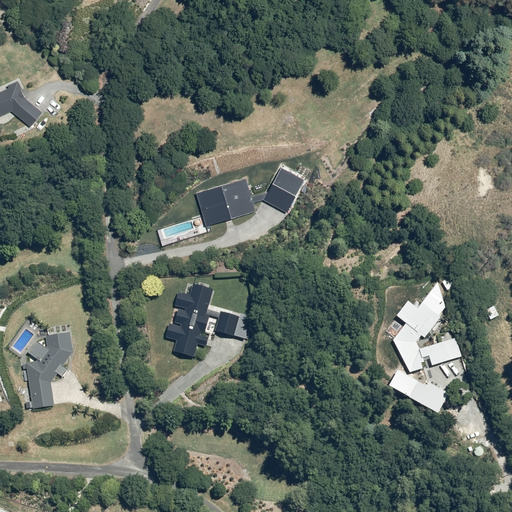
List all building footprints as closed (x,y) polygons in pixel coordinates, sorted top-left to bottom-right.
[(0,134),(0,135),(0,133),(0,117),(12,112),(31,128),(44,113),(26,98),(18,81),(8,86),(9,89),(0,92),(0,134)] [(257,210),(247,177),(197,192),(207,224),(257,210)] [(455,276),(443,284),(448,291),(460,283),(455,276)] [(203,335),(204,331),(215,334),(216,332),(245,340),(251,318),(241,315),(240,317),(221,312),(220,315),(208,311),(214,290),(195,285),(191,297),(181,294),(177,306),(181,307),(176,323),(173,322),(168,338),(178,341),(175,353),(192,358),(196,345),(205,348),(209,337),(203,335)] [(426,339),(441,317),(424,303),(419,310),(411,303),(399,318),(407,325),(395,342),(410,374),(425,369),(423,361),(431,358),(433,366),(462,357),(456,338),(420,349),(418,344),(423,337),(426,339)] [(500,316),(495,307),(486,312),(492,321),(500,316)] [(73,354),(71,334),(47,336),(48,346),(46,349),(38,343),(29,355),(42,364),(28,365),(32,402),(27,403),(28,411),(55,408),(52,383),(58,374),(62,377),(67,370),(64,367),(73,354)]
